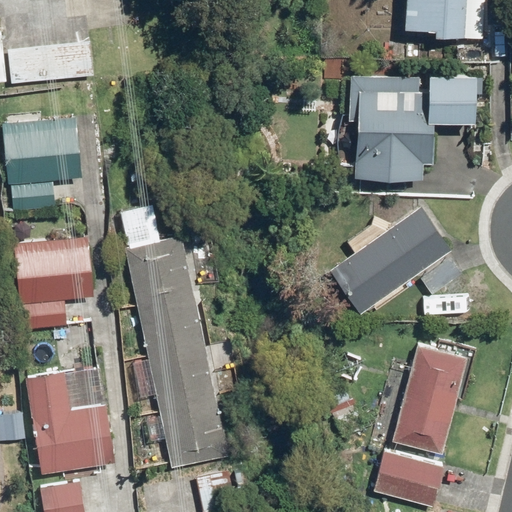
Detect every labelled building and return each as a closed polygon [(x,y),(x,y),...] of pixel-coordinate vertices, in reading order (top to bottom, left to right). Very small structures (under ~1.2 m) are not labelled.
[(399,0),(398,28),(429,29),(429,36),(463,38),(465,0),(399,0)] [(0,79),(2,80),(2,83),(91,74),(88,40),(0,48),(0,79)] [(348,127),(349,177),(381,179),(419,178),(419,162),(427,163),(429,122),(469,123),(471,75),(422,74),(421,91),(415,91),(415,76),(344,73),(342,118),(349,118),(348,127)] [(72,116),(0,123),(0,159),(6,183),(24,181),(26,208),(53,205),(50,179),(78,176),(72,116)] [(337,291),(355,313),(448,249),(417,204),(324,268),(337,291)] [(90,295),(84,235),(6,242),(14,329),(64,324),(62,298),(90,295)] [(178,235),(121,247),(170,467),(226,454),(178,235)] [(415,343),(388,440),(439,453),(465,356),(415,343)] [(23,375),(35,472),(111,463),(104,403),(67,408),(62,370),(23,375)] [(381,449),(371,490),(429,505),(440,465),(381,449)] [(81,511),(77,480),(37,487),(41,511),(81,511)]
